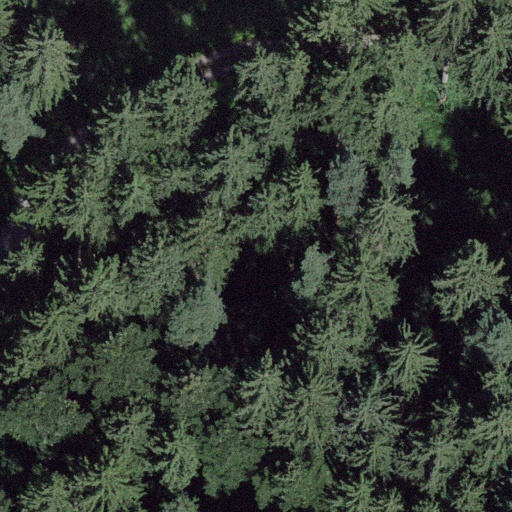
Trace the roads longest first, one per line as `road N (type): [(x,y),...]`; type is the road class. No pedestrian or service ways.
road 1 (track): [(0,301),(172,112),(406,47),(511,41)]
road 2 (track): [(20,511),(5,299)]
